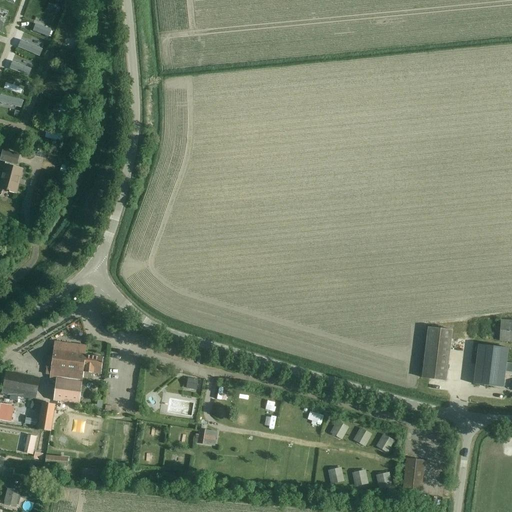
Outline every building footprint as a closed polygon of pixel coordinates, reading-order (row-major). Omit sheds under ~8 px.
[(60,0),(41,0),(40,3),(62,9),(64,1),(60,0)] [(70,39),(77,18),(71,16),(64,37),(70,39)] [(48,29),(50,23),(32,17),(30,23),(48,29)] [(73,41),(79,43),(81,35),(75,34),(73,41)] [(29,36),(26,41),(34,46),(37,41),(29,36)] [(0,47),(6,49),(8,43),(0,40),(0,47)] [(24,60),(22,65),(33,69),(34,63),(24,60)] [(13,85),(30,89),(32,83),(14,79),(13,85)] [(67,136),(68,131),(51,127),(50,133),(67,136)] [(6,161),(0,181),(0,188),(16,193),(22,169),(13,167),(14,163),(16,164),(19,155),(3,151),(1,160),(6,161)] [(511,320),(503,320),(501,341),(511,341),(511,320)] [(445,382),(452,331),(428,327),(421,378),(445,382)] [(478,344),(473,384),(503,388),(505,371),(506,363),(508,348),(478,344)] [(50,377),(56,378),(53,401),(79,404),(83,372),(86,355),(53,351),(53,356),(47,356),(46,367),(51,368),(50,377)] [(103,357),(86,355),(83,372),(101,374),(103,357)] [(6,373),(2,394),(36,400),(40,380),(6,373)] [(197,391),(199,381),(189,379),(187,389),(197,391)] [(261,405),(262,393),(246,391),(245,403),(261,405)] [(277,406),(277,410),(287,411),(288,397),(271,395),(270,405),(277,406)] [(0,419),(7,421),(9,405),(0,403),(0,419)] [(50,430),(54,405),(43,403),(38,428),(50,430)] [(293,411),(309,412),(310,404),(294,403),(293,411)] [(323,408),(321,417),(331,420),(333,411),(323,408)] [(242,410),(241,422),(254,422),(254,411),(242,410)] [(268,413),(267,423),(283,425),(285,415),(268,413)] [(336,429),(348,431),(351,416),(339,413),(336,429)] [(360,418),(358,435),(366,436),(368,420),(360,418)] [(327,435),(329,427),(319,425),(317,433),(327,435)] [(383,441),(385,426),(378,425),(375,440),(383,441)] [(202,428),(202,447),(214,447),(214,428),(202,428)] [(395,429),(392,440),(404,443),(406,431),(395,429)] [(36,437),(28,435),(24,453),(32,455),(36,437)] [(66,465),(67,458),(47,457),(46,463),(66,465)] [(209,459),(209,467),(218,467),(218,459),(209,459)] [(421,490),(424,461),(407,459),(404,488),(421,490)] [(355,477),(365,478),(366,467),(356,466),(355,477)] [(9,488),(5,505),(13,507),(14,504),(16,505),(20,490),(18,489),(20,481),(9,479),(6,488),(9,488)] [(39,507),(41,499),(33,497),(31,506),(39,507)]
